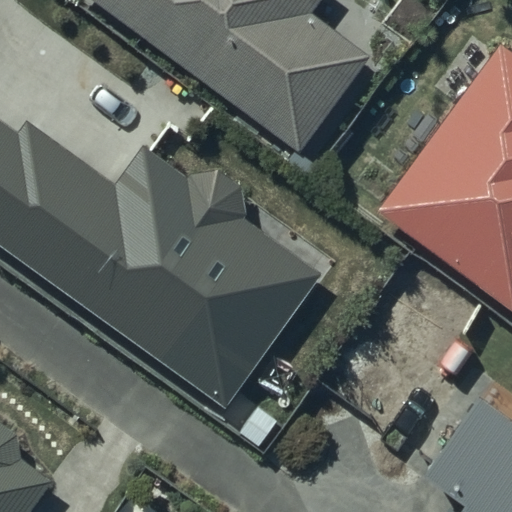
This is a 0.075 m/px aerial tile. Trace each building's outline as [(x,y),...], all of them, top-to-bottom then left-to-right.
[(111,0),(298,141),(368,48),(311,5),(314,0),(111,0)] [(452,94),(374,197),(511,299),(511,45),(498,35),(487,50),(473,40),(440,84),(452,94)] [(0,107),(0,229),(222,395),(321,261),(244,204),(243,176),(219,158),(195,158),(186,169),(144,135),(113,173),(25,108),(17,119),(0,107)] [(456,480),(433,511),(511,511),(511,405),(480,382),(423,455),(456,480)] [(0,511),(15,511),(49,470),(19,447),(12,422),(0,413),(0,511)]
